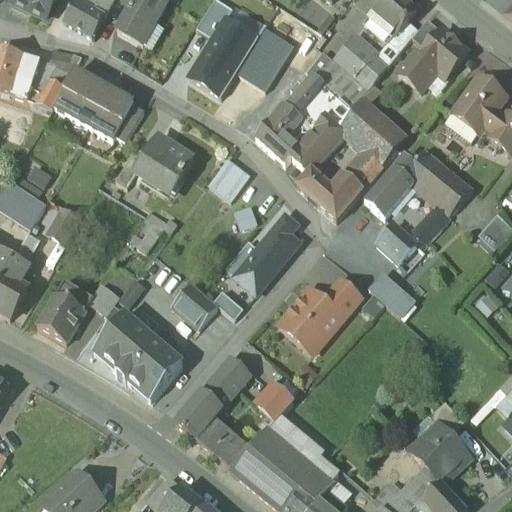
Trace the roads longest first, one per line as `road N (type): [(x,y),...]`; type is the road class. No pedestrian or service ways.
road 1 (residential): [(156,434),(324,233),(254,151),(114,68),(0,34)]
road 2 (tertiary): [(156,434),(0,345)]
road 3 (tertiary): [(252,511),(156,434)]
